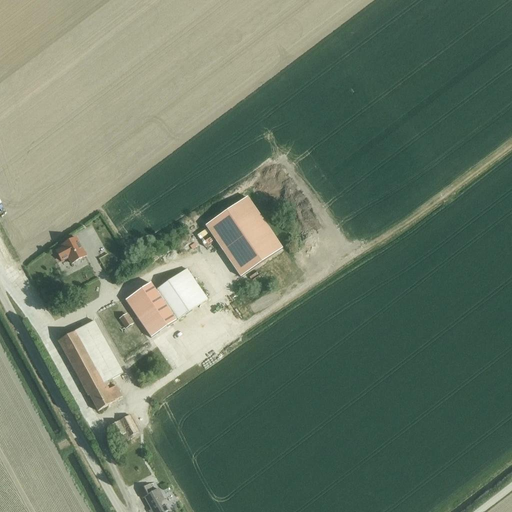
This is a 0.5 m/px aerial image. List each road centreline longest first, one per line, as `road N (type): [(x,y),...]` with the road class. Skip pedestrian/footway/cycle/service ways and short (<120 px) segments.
road 1 (track): [(245,326),(511,145)]
road 2 (unclassified): [(120,511),(0,291)]
